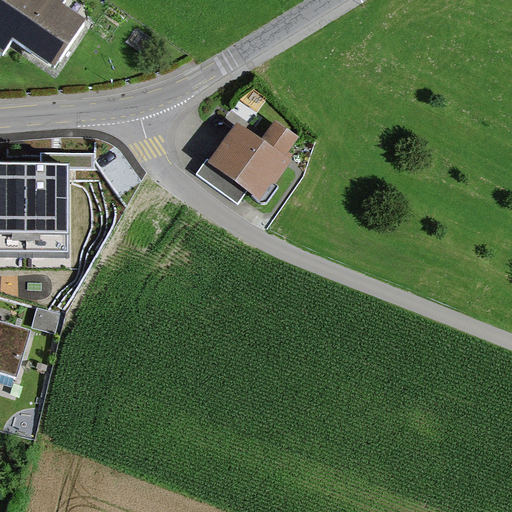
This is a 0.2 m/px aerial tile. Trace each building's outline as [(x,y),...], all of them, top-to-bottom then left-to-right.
[(0,0),(0,60),(5,64),(14,51),(58,79),(90,31),(64,14),(71,4),(65,0),(0,0)] [(198,177),(260,221),(312,148),(249,104),(198,177)] [(71,164),(0,163),(0,253),(70,254),(71,164)] [(112,277),(113,313),(150,311),(149,276),(112,277)] [(36,327),(0,314),(0,381),(15,387),(36,327)]
